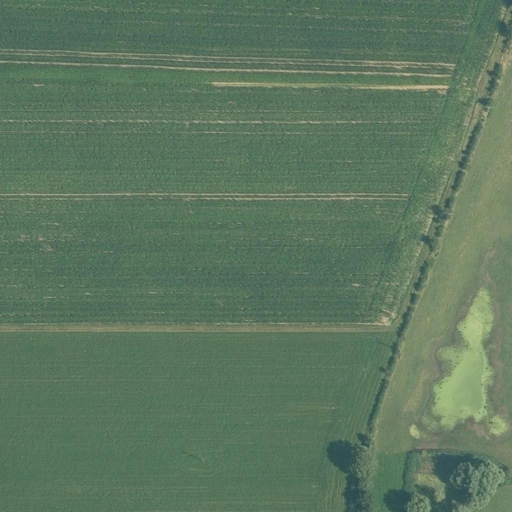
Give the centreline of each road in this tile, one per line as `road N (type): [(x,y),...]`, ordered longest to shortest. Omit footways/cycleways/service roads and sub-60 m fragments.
road 1 (track): [(0,328),(403,329)]
road 2 (track): [(511,21),(403,329)]
